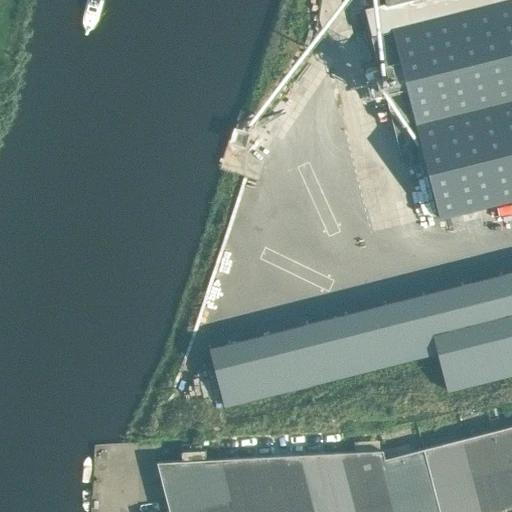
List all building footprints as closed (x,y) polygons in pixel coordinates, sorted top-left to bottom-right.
[(438,218),(511,199),(511,0),(383,0),(384,4),(361,9),(400,166),(424,160),(438,218)] [(511,425),(501,428),(511,469),(511,425)] [(501,511),(511,509),(511,469),(501,428),(463,438),(481,511),(501,511)] [(481,511),(463,438),(423,448),(439,511),(481,511)] [(439,511),(423,448),(385,458),(384,458),(397,511),(439,511)] [(397,511),(384,458),(385,458),(383,450),(341,452),(356,511),(397,511)] [(356,511),(341,452),(300,454),(315,511),(356,511)] [(315,511),(300,454),(259,456),(273,511),(315,511)] [(273,511),(259,456),(219,458),(229,498),(232,511),(273,511)] [(174,511),(229,498),(219,458),(157,461),(169,511),(174,511)] [(232,511),(229,498),(174,511),(232,511)]
